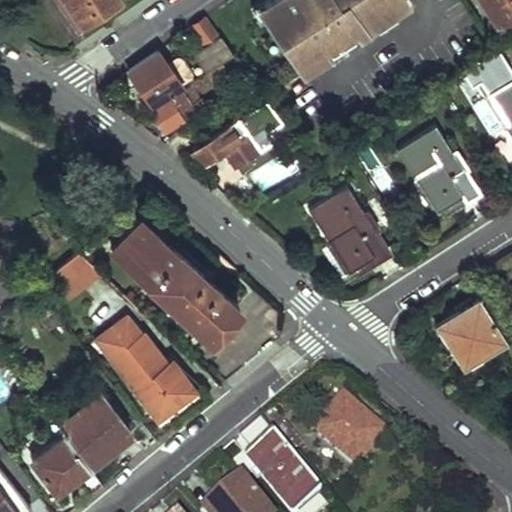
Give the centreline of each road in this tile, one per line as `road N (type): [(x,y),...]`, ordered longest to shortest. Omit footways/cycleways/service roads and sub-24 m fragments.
road 1 (tertiary): [(337,328),(197,202),(56,92)]
road 2 (residential): [(105,511),(337,328)]
road 3 (tertiary): [(511,477),(337,328)]
road 4 (residential): [(337,328),(511,219)]
road 5 (residential): [(56,92),(188,0)]
